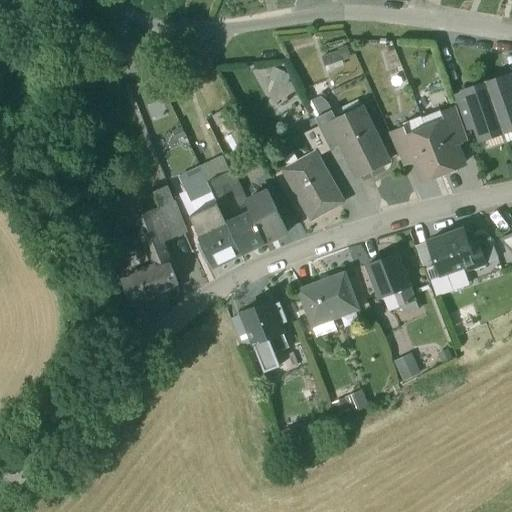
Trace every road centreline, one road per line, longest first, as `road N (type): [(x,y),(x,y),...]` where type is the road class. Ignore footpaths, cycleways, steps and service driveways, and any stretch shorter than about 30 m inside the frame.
road 1 (residential): [(156,354),(241,291),(313,260),(410,225),(511,203)]
road 2 (residential): [(205,48),(349,20),(511,44)]
road 3 (track): [(2,511),(99,427),(156,354)]
